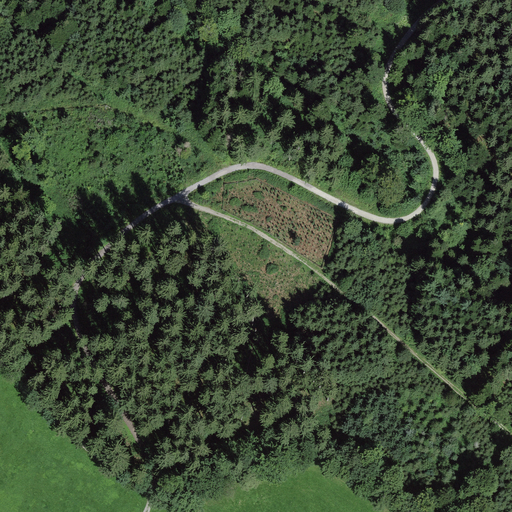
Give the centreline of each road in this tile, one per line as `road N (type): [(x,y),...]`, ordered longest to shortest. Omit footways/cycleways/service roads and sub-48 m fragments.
road 1 (track): [(175,198),(252,164),(363,215),(413,215),(431,193),(432,156),(388,106),(382,85),(399,42),(440,0)]
road 2 (track): [(511,437),(280,244),(175,198)]
road 3 (track): [(175,198),(86,264),(70,293),(85,347),(150,462),(155,485),(146,511)]
road 4 (track): [(152,497),(87,451),(0,354)]
